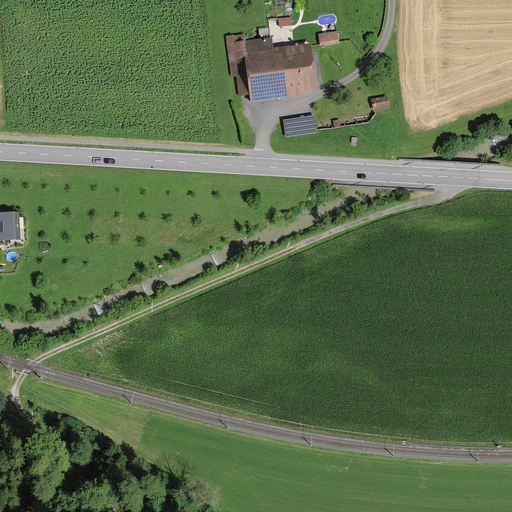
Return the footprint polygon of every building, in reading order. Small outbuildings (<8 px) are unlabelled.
[(340,36),(325,38),(326,48),(341,45),(340,36)] [(274,38),(239,43),(247,102),(324,92),(318,50),(276,55),(274,38)] [(392,99),(374,102),(377,117),(394,114),(392,99)] [(316,118),(287,125),(290,139),(320,132),(316,118)] [(26,217),(0,217),(0,243),(26,243),(26,217)]
